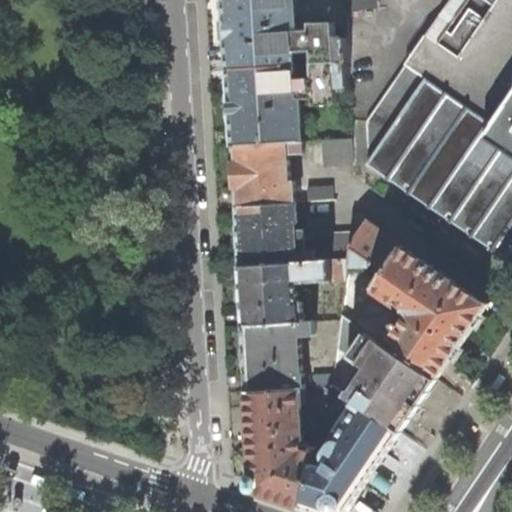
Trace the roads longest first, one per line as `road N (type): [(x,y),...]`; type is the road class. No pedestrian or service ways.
road 1 (unclassified): [(168,0),(192,493)]
road 2 (tertiary): [(192,493),(0,428)]
